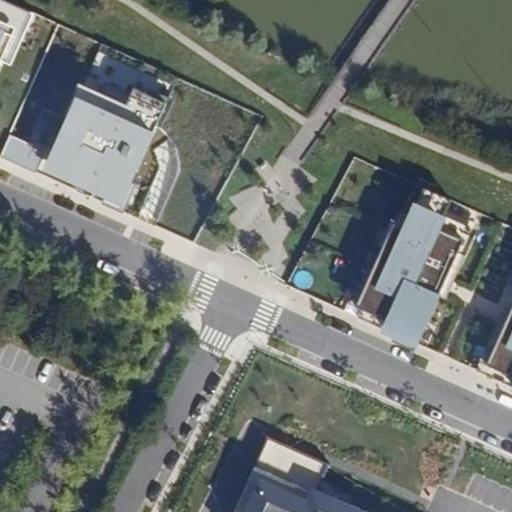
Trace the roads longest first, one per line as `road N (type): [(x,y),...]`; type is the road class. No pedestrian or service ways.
road 1 (residential): [(235,297),(511,425)]
road 2 (residential): [(0,193),(235,297)]
road 3 (residential): [(122,511),(235,297)]
